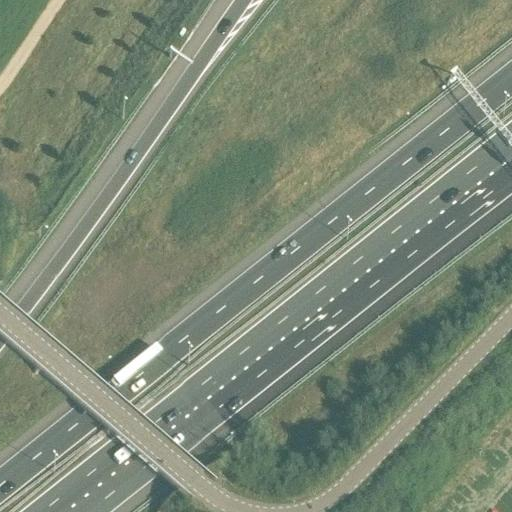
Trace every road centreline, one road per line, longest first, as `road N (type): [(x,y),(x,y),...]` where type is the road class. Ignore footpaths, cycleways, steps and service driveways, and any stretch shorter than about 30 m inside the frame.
road 1 (motorway): [(511,82),(0,489)]
road 2 (motorway): [(54,511),(511,147)]
road 3 (motorway): [(244,0),(0,334)]
road 4 (unclassified): [(311,511),(511,323)]
road 5 (unclassified): [(194,483),(0,315)]
